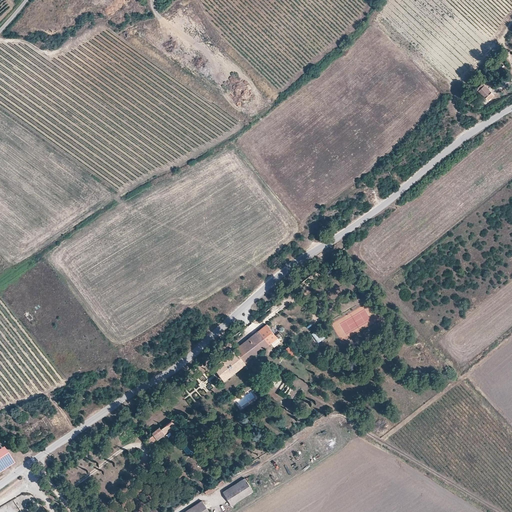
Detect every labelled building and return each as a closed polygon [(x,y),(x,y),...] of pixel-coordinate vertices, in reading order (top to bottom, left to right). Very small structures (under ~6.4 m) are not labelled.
[(494,95),(482,83),(476,89),(485,98),(485,97),(488,100),(490,98),(491,98),(494,95)] [(249,337),(260,351),(277,338),(266,324),(254,334),(249,337)] [(316,342),(325,337),(323,334),(317,337),(314,331),(311,333),(316,342)] [(234,349),(245,363),(260,351),(249,337),(234,349)] [(295,353),(289,346),(285,350),(291,357),(295,353)] [(247,365),(245,363),(234,349),(212,366),(224,382),(247,365)] [(180,432),(172,422),(161,430),(160,428),(152,434),(153,436),(148,441),(147,442),(147,444),(148,446),(150,446),(158,442),(156,440),(164,434),(165,436),(172,431),(176,436),(180,432)] [(0,469),(13,461),(3,445),(0,447),(0,469)] [(252,491),(244,478),(223,492),(231,505),(252,491)] [(212,486),(214,490),(224,484),(222,481),(212,486)] [(212,486),(204,491),(207,495),(214,490),(212,486)] [(208,511),(202,501),(183,511),(208,511)]
